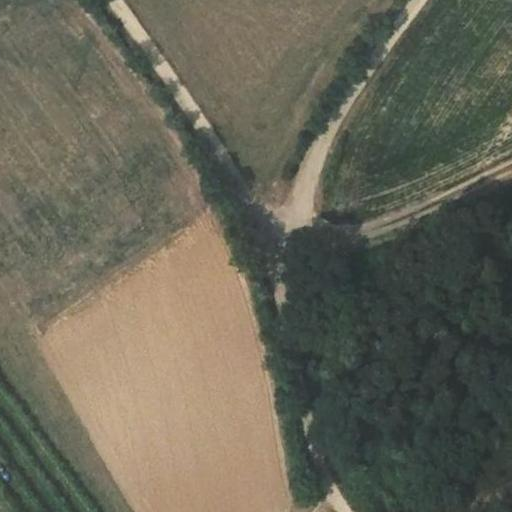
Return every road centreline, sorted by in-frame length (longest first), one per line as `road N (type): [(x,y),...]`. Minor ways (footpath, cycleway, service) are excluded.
road 1 (track): [(281,234),(289,327),(320,473),(343,511)]
road 2 (track): [(115,0),(281,234)]
road 3 (track): [(281,234),(351,234),(395,222),(511,165)]
road 4 (residential): [(417,0),(304,175)]
